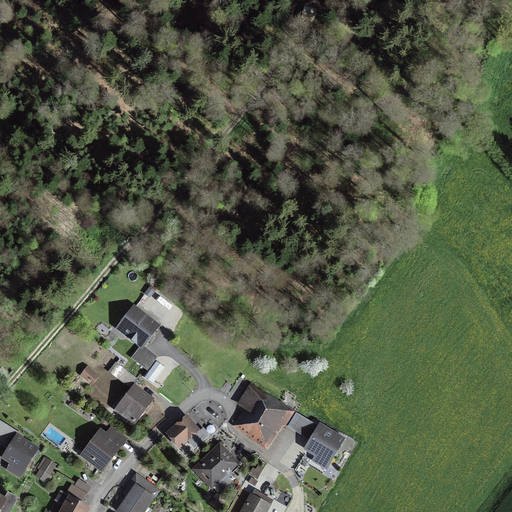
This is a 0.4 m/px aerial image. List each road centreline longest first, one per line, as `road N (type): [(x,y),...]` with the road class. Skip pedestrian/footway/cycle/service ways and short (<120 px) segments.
road 1 (track): [(0,394),(134,237),(253,205),(498,0)]
road 2 (track): [(296,0),(251,102),(134,237)]
road 3 (residential): [(93,511),(141,450),(198,398)]
